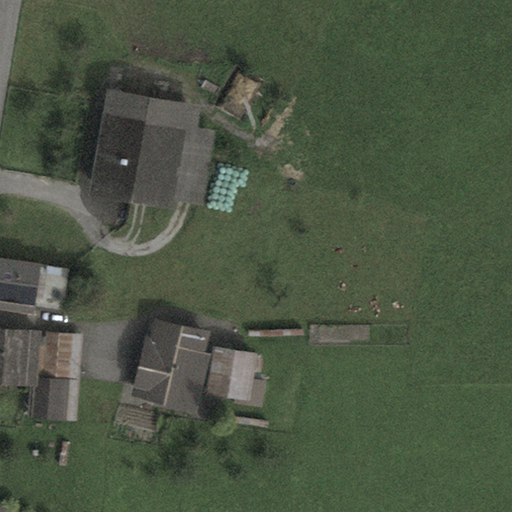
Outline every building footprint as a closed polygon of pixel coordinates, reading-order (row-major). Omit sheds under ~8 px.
[(167,199),(169,192),(198,197),(208,136),(189,133),(193,111),(112,97),(96,186),(167,199)] [(67,268),(0,258),(0,296),(21,300),(20,309),(33,311),(34,301),(61,305),(67,268)] [(143,389),(166,394),(181,327),(158,322),(154,340),(147,338),(136,386),(143,389)] [(181,327),(166,394),(187,400),(186,405),(193,408),(205,361),(203,361),(205,354),(199,352),(204,332),(181,327)] [(0,373),(25,376),(35,376),(39,335),(0,331),(0,373)] [(45,377),(35,376),(33,411),(75,414),(81,338),(48,336),(45,377)] [(214,347),(210,369),(231,372),(235,350),(214,347)] [(235,350),(231,372),(210,369),(207,389),(250,395),(256,353),(242,352),(235,350)]
